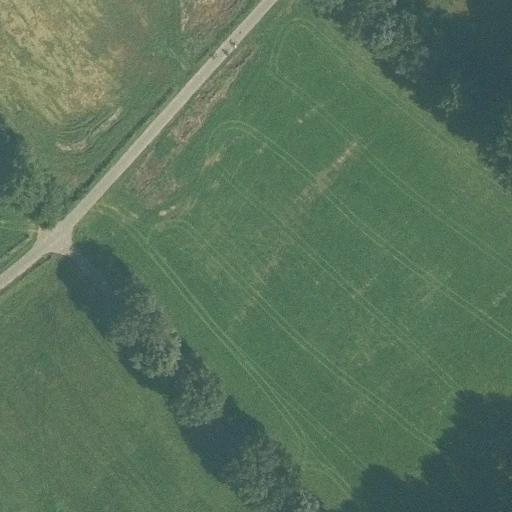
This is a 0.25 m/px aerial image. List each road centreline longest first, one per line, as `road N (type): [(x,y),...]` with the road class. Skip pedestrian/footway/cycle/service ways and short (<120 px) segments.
road 1 (track): [(272,0),(54,237),(0,280)]
road 2 (track): [(54,237),(283,511)]
road 3 (track): [(511,141),(333,0)]
